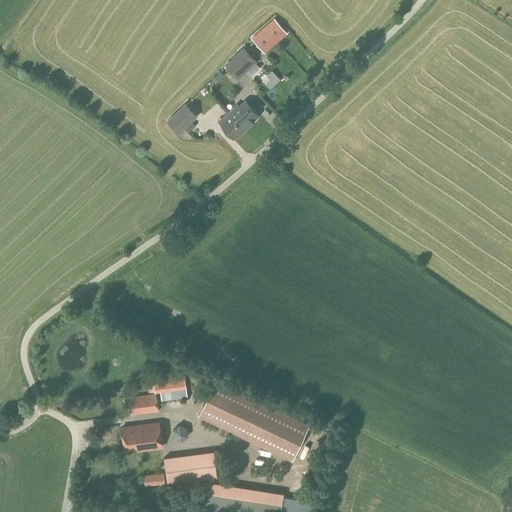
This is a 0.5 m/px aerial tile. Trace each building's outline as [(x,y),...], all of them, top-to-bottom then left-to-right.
[(252,38),(264,52),(287,32),(275,18),(252,38)] [(226,64),(238,77),(256,60),(244,47),(226,64)] [(218,80),(224,74),(221,71),(215,76),(218,80)] [(228,112),(244,129),(259,115),(246,100),(235,110),(233,108),(228,112)] [(186,103),(168,120),(179,132),(197,115),(186,103)] [(234,138),(244,129),(228,112),(218,121),(234,138)] [(187,128),(190,131),(196,126),(193,122),(187,128)] [(186,387),(184,375),(153,379),(155,390),(155,392),(161,391),(186,387)] [(199,414),(244,435),(293,458),(310,421),(261,399),(215,378),(199,414)] [(162,400),(187,396),(186,387),(161,391),(162,400)] [(130,397),(132,414),(158,411),(156,394),(130,397)] [(122,426),(125,451),(163,447),(159,422),(122,426)] [(189,436),(187,427),(180,424),(173,429),(174,438),(182,441),(189,436)] [(168,482),(200,477),(217,476),(214,450),(197,452),(164,456),(168,482)] [(145,486),(166,483),(164,472),(143,475),(145,486)] [(213,511),(281,511),(285,492),(205,480),(201,510),(213,511)]
